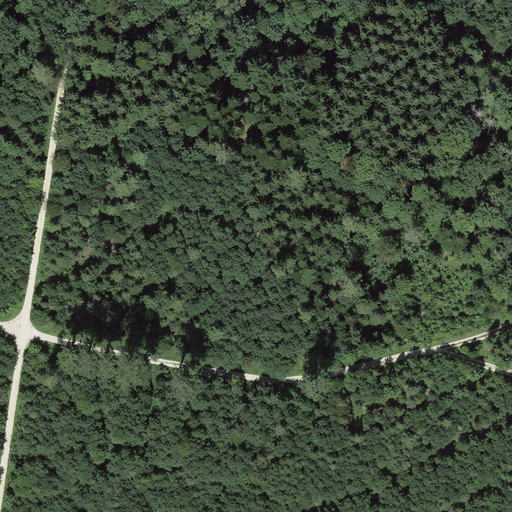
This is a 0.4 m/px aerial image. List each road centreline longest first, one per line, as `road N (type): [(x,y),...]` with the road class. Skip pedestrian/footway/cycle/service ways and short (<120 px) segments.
road 1 (track): [(0,499),(25,333),(265,385),(427,350),(511,373)]
road 2 (track): [(76,0),(25,333)]
road 3 (track): [(387,0),(511,63)]
